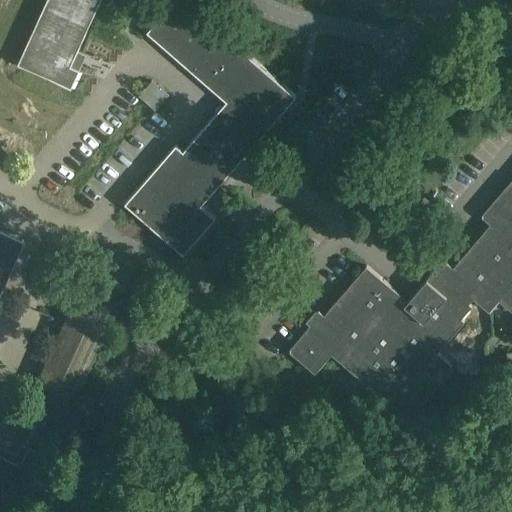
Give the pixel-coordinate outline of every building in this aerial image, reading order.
[(71,66),(79,50),(101,0),(47,0),(18,64),(71,88),(80,70),(71,66)] [(177,144),(125,204),(126,205),(169,242),(184,254),(216,217),(202,205),(293,100),(296,96),(186,0),(174,0),(171,5),(164,0),(161,0),(141,23),(149,30),(148,31),(147,31),(227,101),(184,151),(177,144)] [(152,81),(139,96),(156,111),(169,96),(152,81)] [(425,178),(414,191),(423,198),(434,186),(425,178)] [(311,325),(291,348),(291,352),(316,372),(332,353),(407,417),(410,417),(452,368),(452,364),(438,352),(465,321),(461,318),(472,306),(469,303),(474,297),(489,311),(499,300),(511,310),(511,179),(483,214),(483,217),(491,223),(453,267),(446,261),(442,261),(427,279),(406,304),(400,300),(403,297),(367,265),(325,315),(319,310),(316,310),(307,321),(311,325)] [(0,230),(0,291),(23,241),(0,230)] [(58,411),(66,414),(67,415),(107,324),(69,307),(28,397),(58,411)] [(238,341),(229,351),(244,364),(254,354),(238,341)] [(66,414),(58,411),(54,420),(62,423),(66,414)] [(0,493),(24,505),(46,456),(28,447),(20,465),(0,455),(0,493)]
